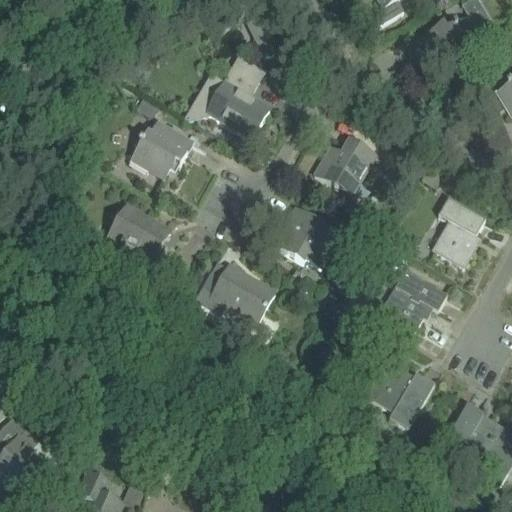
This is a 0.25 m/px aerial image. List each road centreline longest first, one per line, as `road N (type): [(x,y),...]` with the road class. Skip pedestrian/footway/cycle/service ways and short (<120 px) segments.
road 1 (residential): [(234,235),(344,66)]
road 2 (residential): [(344,66),(369,92),(511,175)]
road 3 (unclassified): [(0,97),(154,0)]
